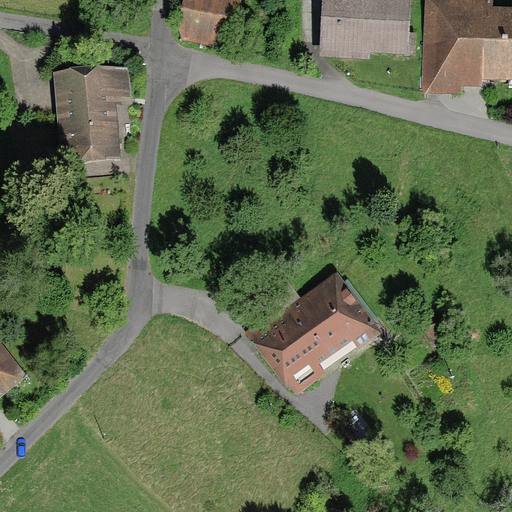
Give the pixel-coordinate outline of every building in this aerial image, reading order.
[(233,0),(181,0),(175,24),(224,37),(233,0)] [(482,10),(427,5),(419,88),(452,91),(454,71),(511,75),(511,24),(481,22),(482,10)] [(370,13),(321,14),(321,54),(400,52),(399,27),(371,28),(370,13)] [(119,68),(54,79),(69,160),(114,152),(104,98),(124,94),(119,68)] [(264,317),(243,334),(292,394),(320,372),(310,361),(363,318),(328,274),(293,302),(273,278),(249,298),(264,317)] [(0,385),(15,374),(0,354),(0,385)]
